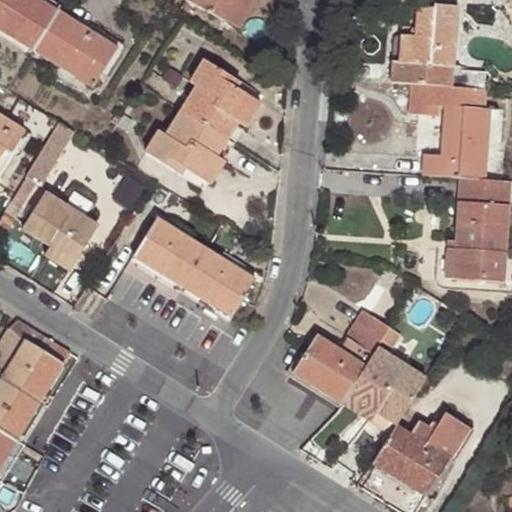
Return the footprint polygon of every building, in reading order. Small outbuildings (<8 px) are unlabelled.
[(31,0),(0,0),(0,30),(34,52),(55,17),(31,1),(31,0)] [(59,10),(62,6),(52,0),(31,0),(31,1),(55,17),(59,10)] [(186,0),(230,23),(241,0),(186,0)] [(255,0),(241,0),(230,23),(241,29),(255,0)] [(392,60),(391,83),(411,84),(453,88),(476,89),(484,90),(485,72),(459,71),(460,66),(453,65),(457,6),(433,4),(433,9),(418,7),(417,27),(416,36),(409,36),(407,62),(399,62),(392,60)] [(78,23),(59,10),(55,17),(34,52),(94,90),(115,53),(91,38),(94,33),(78,23)] [(82,17),(78,23),(94,33),(91,38),(115,53),(121,58),(127,46),(82,17)] [(416,36),(417,27),(401,26),(399,62),(407,62),(409,36),(416,36)] [(190,83),(195,87),(203,90),(173,140),(166,135),(159,131),(144,154),(183,177),(186,170),(203,181),(218,157),(239,123),(254,99),(237,89),(241,83),(204,60),(190,83)] [(486,89),(484,90),(476,89),(453,88),(411,84),(409,114),(439,116),(438,108),(446,108),(442,155),(424,154),(424,177),(460,179),(470,180),(485,181),(490,109),(485,109),(486,89)] [(203,90),(195,87),(166,135),(173,140),(203,90)] [(262,104),(254,99),(239,123),(246,129),(262,104)] [(12,154),(26,131),(0,114),(0,160),(6,150),(12,154)] [(41,187),(74,132),(60,123),(27,178),(41,187)] [(33,135),(26,131),(12,154),(18,159),(33,135)] [(226,162),(218,157),(203,181),(211,186),(226,162)] [(510,183),(485,181),(470,180),(460,179),(456,241),(455,250),(447,248),(445,279),(504,283),(510,183)] [(22,229),(50,246),(76,262),(98,224),(45,192),(22,229)] [(4,215),(16,222),(22,211),(11,204),(4,215)] [(133,256),(182,287),(206,250),(156,218),(133,256)] [(455,250),(456,241),(448,241),(447,248),(455,250)] [(76,262),(50,246),(44,256),(70,272),(76,262)] [(206,250),(182,287),(232,318),(256,281),(206,250)] [(356,380),(377,348),(389,329),(363,312),(338,351),(316,336),(293,373),(341,405),(347,395),(356,380)] [(15,320),(7,330),(24,341),(25,339),(65,364),(72,354),(47,338),(18,321),(15,320)] [(24,341),(7,330),(0,342),(0,377),(2,379),(40,402),(65,364),(39,348),(25,339),(24,341)] [(377,413),(395,425),(425,379),(377,348),(356,380),(347,395),(377,413)] [(0,382),(0,429),(17,440),(40,402),(2,379),(0,382)] [(377,413),(347,395),(341,405),(371,423),(377,413)] [(410,435),(395,425),(372,463),(427,498),(470,429),(445,413),(437,426),(433,423),(429,429),(418,422),(410,435)] [(0,467),(2,464),(17,440),(0,429),(0,467)] [(24,445),(17,440),(2,464),(9,469),(24,445)]
